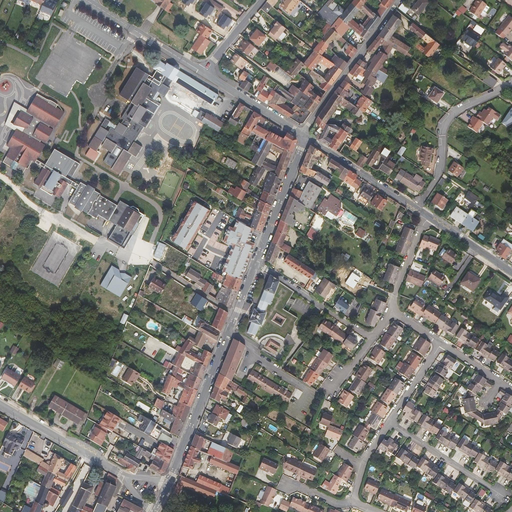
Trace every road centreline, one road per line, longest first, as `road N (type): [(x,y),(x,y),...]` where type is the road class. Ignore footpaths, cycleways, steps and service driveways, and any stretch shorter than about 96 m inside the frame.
road 1 (residential): [(511,83),(447,120),(436,181),(417,210)]
road 2 (residential): [(305,136),(399,0)]
road 3 (tertiary): [(170,479),(227,332)]
road 4 (tertiary): [(124,477),(0,404)]
road 5 (residential): [(254,263),(370,339)]
road 6 (residential): [(389,421),(505,496)]
road 7 (tertiary): [(254,263),(305,136)]
road 8 (residential): [(204,72),(89,2)]
road 9 (tertiary): [(417,210),(305,136)]
